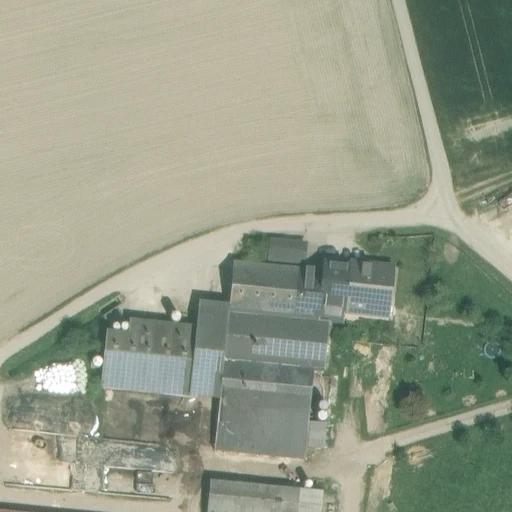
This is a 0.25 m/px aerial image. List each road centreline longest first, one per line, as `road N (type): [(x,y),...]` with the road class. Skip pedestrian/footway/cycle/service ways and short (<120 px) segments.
road 1 (track): [(443,208),(199,234),(0,355)]
road 2 (track): [(389,0),(443,208)]
road 3 (track): [(349,458),(511,409)]
